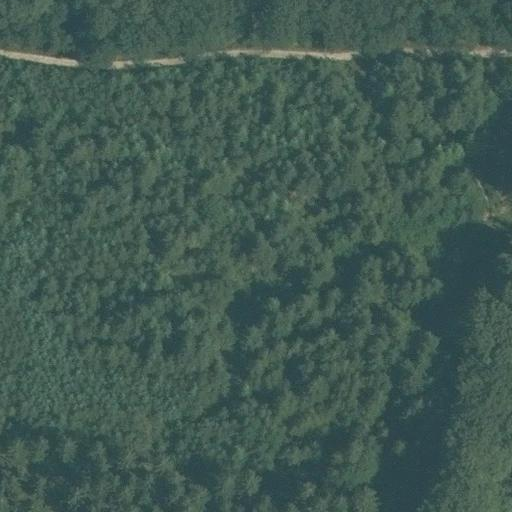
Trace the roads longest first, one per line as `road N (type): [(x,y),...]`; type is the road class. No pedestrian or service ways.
road 1 (track): [(0,53),(142,64),(215,54),(511,51)]
road 2 (track): [(0,434),(378,511)]
